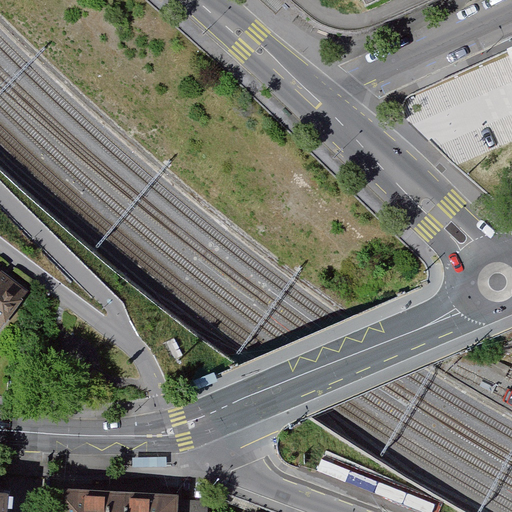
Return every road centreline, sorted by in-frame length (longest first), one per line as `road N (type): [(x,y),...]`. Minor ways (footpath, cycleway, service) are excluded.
road 1 (tertiary): [(218,412),(456,310),(488,266)]
road 2 (residential): [(0,247),(129,343),(149,383),(157,432)]
road 3 (tertiary): [(488,266),(316,103)]
road 4 (residential): [(511,8),(316,103)]
road 5 (residential): [(218,412),(234,448),(272,486),(340,511)]
road 6 (tertiary): [(0,432),(157,432)]
road 7 (tertiary): [(316,103),(201,0)]
